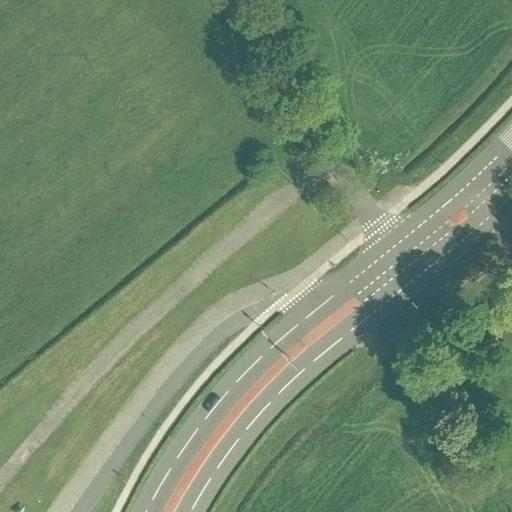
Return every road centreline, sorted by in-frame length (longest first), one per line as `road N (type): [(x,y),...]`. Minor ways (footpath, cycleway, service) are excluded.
road 1 (tertiary): [(391,249),(223,394),(145,511)]
road 2 (tertiary): [(189,511),(278,393),(415,279)]
road 3 (unclassified): [(243,0),(391,249)]
road 4 (tertiary): [(511,140),(391,249)]
road 5 (tertiary): [(415,279),(511,193)]
